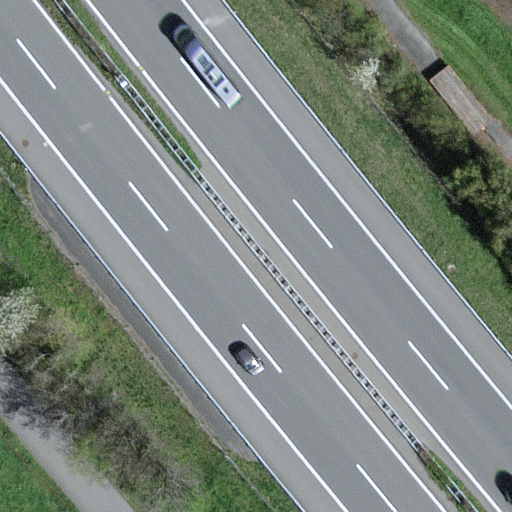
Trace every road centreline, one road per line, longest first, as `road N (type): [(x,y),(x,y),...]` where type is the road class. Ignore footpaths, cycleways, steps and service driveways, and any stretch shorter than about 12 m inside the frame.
road 1 (motorway): [(0,16),(397,511)]
road 2 (motorway): [(511,463),(139,0)]
road 3 (unclassified): [(108,511),(0,383)]
